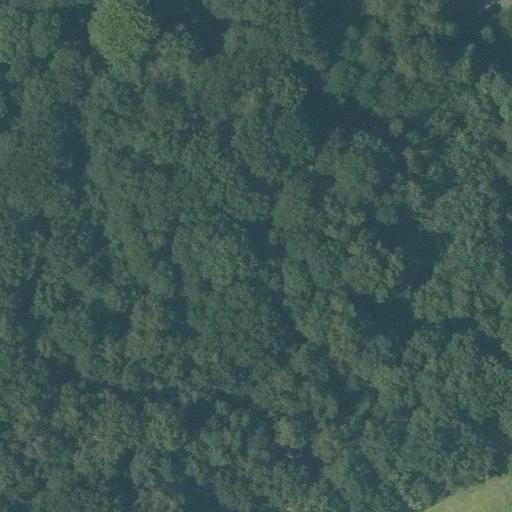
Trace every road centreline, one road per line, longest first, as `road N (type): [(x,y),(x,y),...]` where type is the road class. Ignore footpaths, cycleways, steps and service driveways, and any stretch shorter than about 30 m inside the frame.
road 1 (track): [(511,2),(0,69)]
road 2 (unclassified): [(511,404),(485,462),(393,511)]
